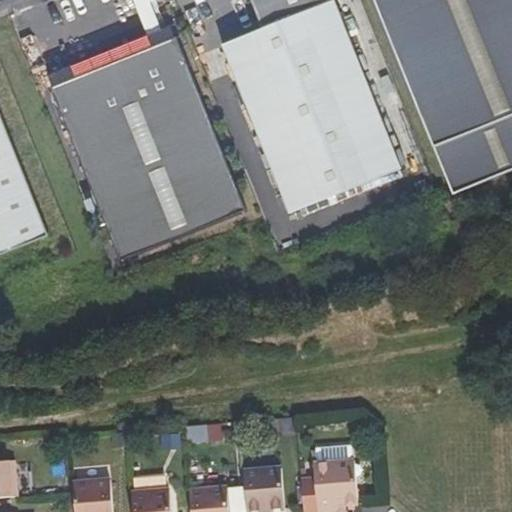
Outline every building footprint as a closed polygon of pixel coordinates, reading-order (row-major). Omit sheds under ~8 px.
[(123,0),(70,0),(76,24),(126,12),(123,0)] [(234,93),(286,210),(392,168),(339,29),(335,17),(327,0),(234,0),(247,28),(212,43),(228,79),(234,93)] [(511,166),(511,0),(369,0),(445,193),(511,166)] [(348,26),(344,14),(335,17),(339,29),(348,26)] [(236,209),(165,35),(157,38),(158,72),(161,100),(170,138),(178,163),(189,191),(200,215),(204,222),(236,209)] [(110,260),(204,222),(200,215),(189,191),(178,163),(170,138),(161,100),(158,72),(157,38),(39,87),(110,260)] [(234,93),(228,79),(219,82),(225,96),(234,93)] [(0,250),(39,235),(0,137),(0,250)] [(224,424),(187,427),(189,444),(225,441),(224,424)] [(117,434),(116,426),(101,427),(102,440),(117,438),(117,434)] [(306,508),(323,509),(323,499),(333,499),(345,499),(345,458),(342,458),(342,444),(304,444),(306,508)] [(0,491),(8,490),(6,458),(0,458),(0,491)] [(270,504),(268,464),(233,466),(236,511),(245,511),(254,504),(260,504),(270,504)] [(101,511),(99,474),(62,477),(64,511),(101,511)] [(217,511),(216,482),(180,484),(181,511),(217,511)] [(159,511),(158,485),(121,487),(122,511),(159,511)] [(323,499),(323,509),(332,509),(333,499),(323,499)]
